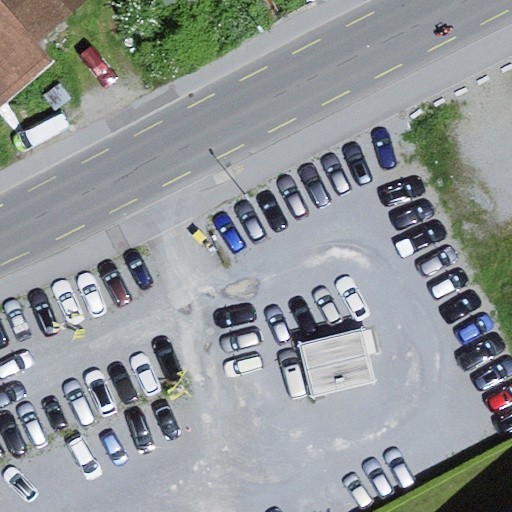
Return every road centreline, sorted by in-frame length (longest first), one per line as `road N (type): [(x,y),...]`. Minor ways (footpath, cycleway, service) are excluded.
road 1 (primary): [(462,0),(0,230)]
road 2 (unknown): [(188,203),(312,494)]
